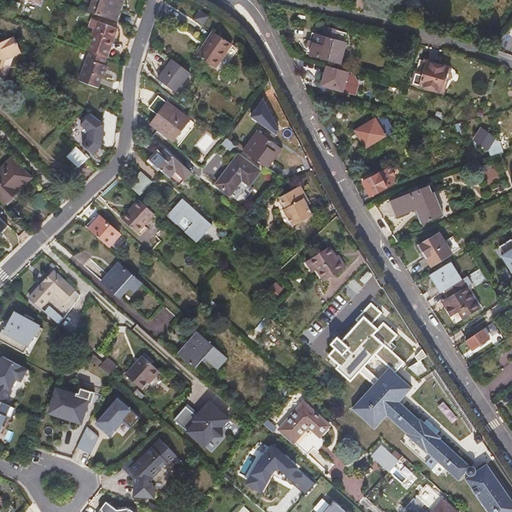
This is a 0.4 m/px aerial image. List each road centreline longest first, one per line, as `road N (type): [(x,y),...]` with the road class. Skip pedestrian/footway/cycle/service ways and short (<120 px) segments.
road 1 (unclassified): [(238,0),(355,210),(511,452)]
road 2 (residential): [(0,276),(112,170),(127,133),(130,71),(154,0)]
road 3 (residential): [(511,61),(286,0)]
road 4 (residential): [(35,485),(40,500),(58,510),(77,502),(83,489),(65,462),(37,477)]
